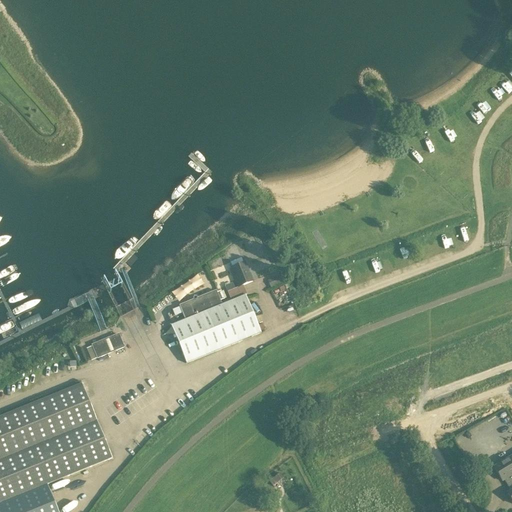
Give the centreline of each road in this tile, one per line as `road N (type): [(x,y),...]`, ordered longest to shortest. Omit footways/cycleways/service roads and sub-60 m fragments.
road 1 (unclassified): [(0,406),(145,348),(160,350),(181,374),(303,320)]
road 2 (unknown): [(431,448),(419,421),(423,400),(511,366)]
